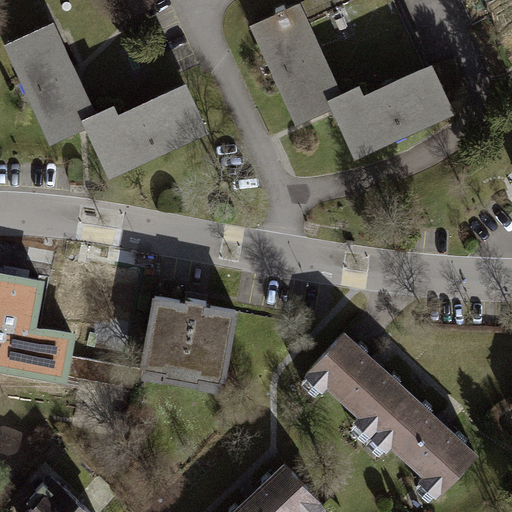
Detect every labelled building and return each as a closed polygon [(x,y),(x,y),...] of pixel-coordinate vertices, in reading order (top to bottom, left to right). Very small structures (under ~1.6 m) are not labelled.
[(337,85),(298,2),(296,0),(286,0),(247,19),(296,119),(329,103),(352,151),(452,103),(428,55),(360,85),(357,77),(337,85)] [(360,85),(428,55),(402,0),(301,0),(298,2),(337,85),(357,77),(360,85)] [(45,15),(0,35),(0,40),(45,137),(80,121),(104,171),(203,125),(180,77),(112,108),(107,97),(88,106),(45,15)] [(137,387),(141,367),(66,353),(70,332),(29,324),(37,280),(0,273),(0,340),(4,341),(0,362),(137,387)] [(234,307),(150,294),(139,363),(165,367),(166,361),(198,366),(197,374),(223,378),(234,307)] [(350,417),(366,432),(408,387),(342,325),(299,370),(317,387),(323,380),(356,411),(350,417)] [(476,450),(408,387),(366,432),(380,449),(389,442),(420,471),(414,479),(434,496),(476,450)] [(280,455),(219,511),(310,511),(323,500),(280,455)] [(29,511),(100,511),(116,495),(96,477),(80,495),(51,470),(20,503),(29,511)]
